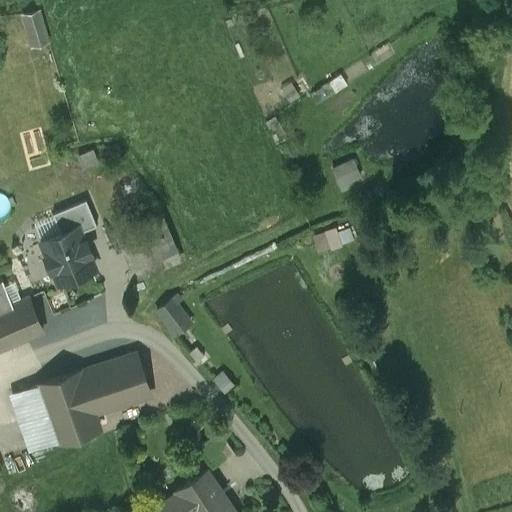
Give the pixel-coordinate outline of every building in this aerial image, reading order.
[(38,10),(23,15),(32,46),(47,41),(38,10)] [(93,152),(78,158),(82,167),(97,161),(93,152)] [(360,177),(353,159),(332,168),(340,185),(360,177)] [(0,214),(2,216),(10,204),(0,198),(0,214)] [(77,224),(80,231),(95,224),(85,199),(52,212),(60,232),(77,224)] [(41,239),(60,232),(52,212),(33,220),(41,239)] [(161,217),(117,236),(133,274),(177,256),(161,217)] [(41,239),(38,240),(56,284),(95,268),(80,231),(77,224),(60,232),(41,239)] [(339,227),(320,229),(322,247),(342,245),(339,227)] [(1,283),(0,283),(0,307),(10,303),(1,283)] [(10,303),(0,307),(0,349),(40,332),(25,297),(10,303)] [(190,322),(173,297),(156,309),(174,334),(190,322)] [(134,353),(38,385),(57,442),(99,428),(94,412),(148,394),(134,353)] [(57,442),(38,385),(8,395),(28,452),(57,442)] [(217,429),(195,444),(210,465),(231,450),(217,429)] [(234,511),(204,469),(175,489),(177,493),(157,507),(160,511),(185,511),(195,505),(200,511),(234,511)]
